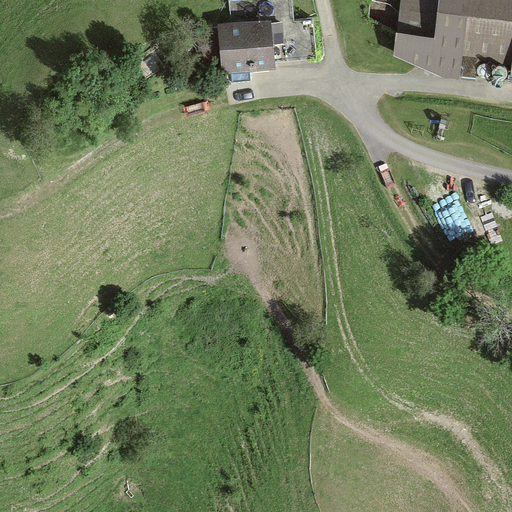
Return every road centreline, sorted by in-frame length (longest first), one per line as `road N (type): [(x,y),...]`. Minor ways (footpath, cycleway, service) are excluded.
road 1 (track): [(340,80),(156,118),(36,198),(0,212)]
road 2 (track): [(363,113),(409,223),(447,280),(511,317)]
road 3 (track): [(340,80),(394,143),(446,168),(511,181)]
